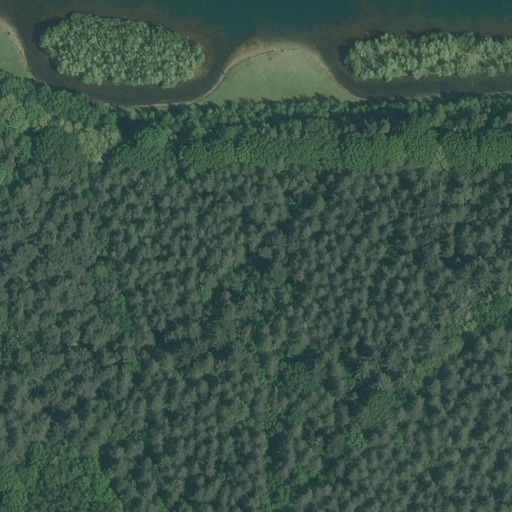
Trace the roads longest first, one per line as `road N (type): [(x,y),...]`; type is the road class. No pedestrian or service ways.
road 1 (track): [(511,149),(111,158),(0,125)]
road 2 (track): [(511,308),(272,511)]
